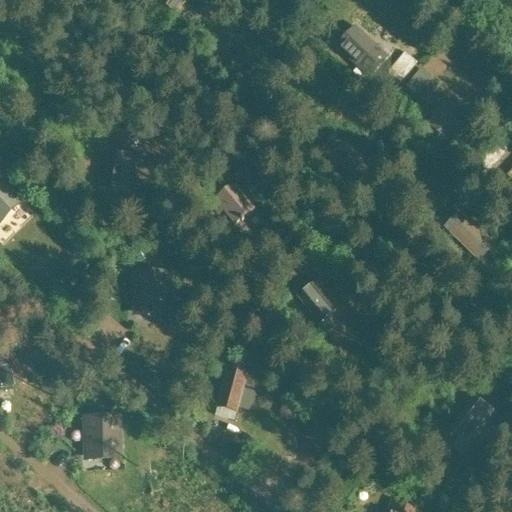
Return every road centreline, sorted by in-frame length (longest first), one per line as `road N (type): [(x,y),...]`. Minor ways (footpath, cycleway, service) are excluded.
road 1 (track): [(511,351),(110,5)]
road 2 (track): [(273,511),(0,275)]
